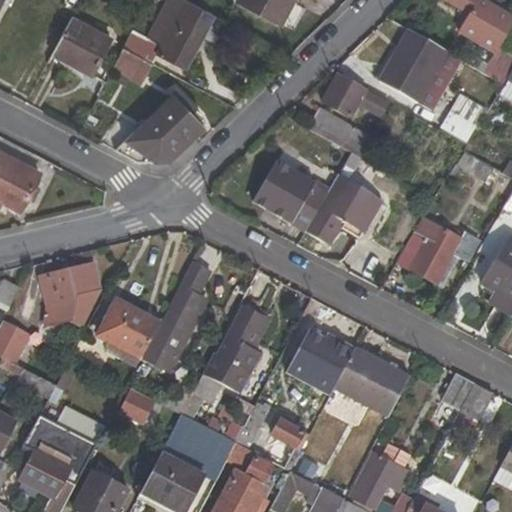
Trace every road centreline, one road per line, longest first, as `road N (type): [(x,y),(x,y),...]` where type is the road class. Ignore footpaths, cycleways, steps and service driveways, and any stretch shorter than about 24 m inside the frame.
road 1 (residential): [(166,204),(511,385)]
road 2 (residential): [(166,204),(379,0)]
road 3 (residential): [(0,119),(166,204)]
road 4 (residential): [(0,253),(166,204)]
